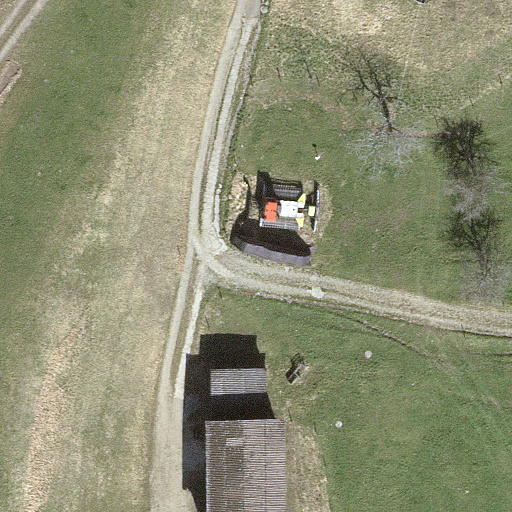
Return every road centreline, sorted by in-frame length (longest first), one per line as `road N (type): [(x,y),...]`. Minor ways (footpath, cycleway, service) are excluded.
road 1 (track): [(247,0),(230,42),(204,176),(204,252),(239,281),(511,329)]
road 2 (track): [(204,252),(162,398),(159,511)]
